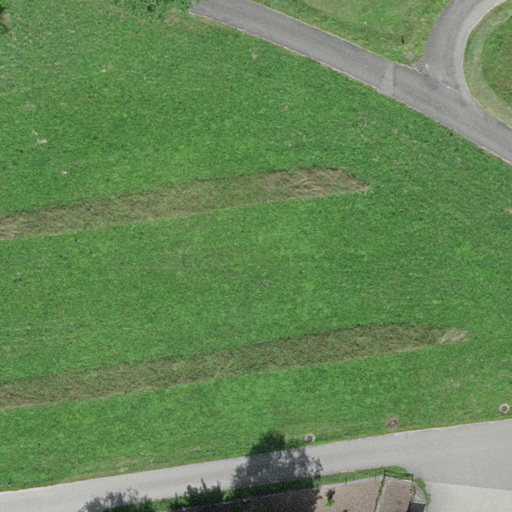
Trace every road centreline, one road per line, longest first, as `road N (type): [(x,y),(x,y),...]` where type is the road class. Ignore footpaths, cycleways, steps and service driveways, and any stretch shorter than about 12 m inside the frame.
road 1 (track): [(0,510),(511,441)]
road 2 (unclassified): [(188,0),(419,94),(511,160)]
road 3 (track): [(419,94),(457,23),(490,0)]
